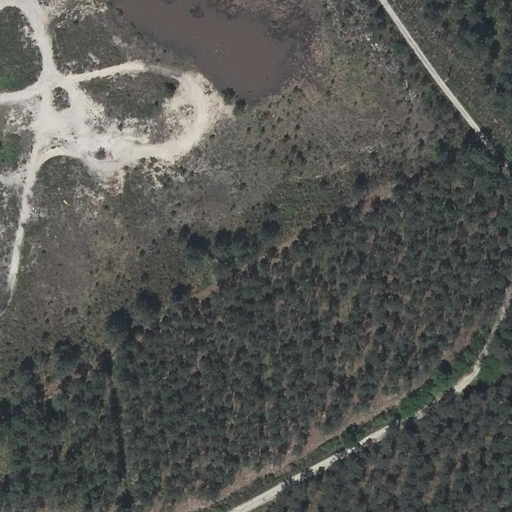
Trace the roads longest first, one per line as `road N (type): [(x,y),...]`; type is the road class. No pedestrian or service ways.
road 1 (track): [(511,303),(479,371),(438,405),(239,511)]
road 2 (track): [(511,171),(387,0)]
